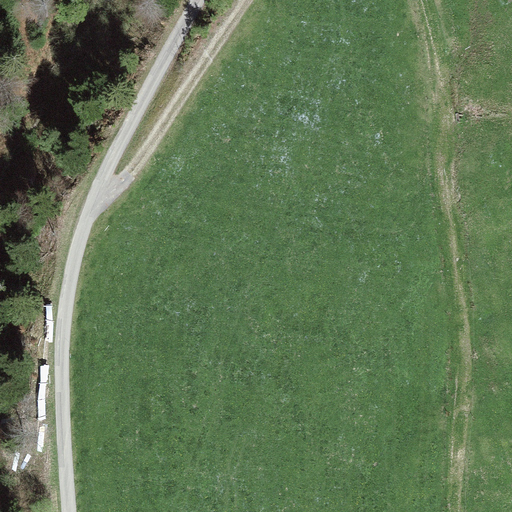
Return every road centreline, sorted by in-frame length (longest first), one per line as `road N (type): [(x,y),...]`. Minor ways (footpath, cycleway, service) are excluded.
road 1 (track): [(72,511),(68,284),(108,177),(198,0)]
road 2 (track): [(245,0),(126,180),(97,205)]
